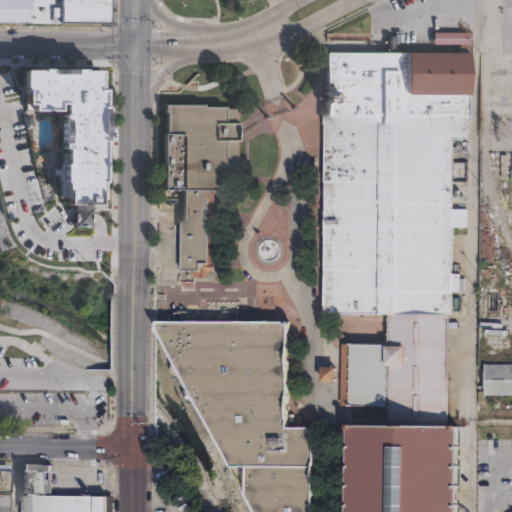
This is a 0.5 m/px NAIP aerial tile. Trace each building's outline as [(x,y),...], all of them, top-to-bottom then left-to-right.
[(0,0),(107,0),(107,24),(28,23),(0,23),(0,0)] [(469,45),(431,44),(431,31),(469,31),(469,45)] [(389,313),(384,313),(325,313),(326,52),(467,53),(467,137),(451,137),(451,313),(449,313),(389,313)] [(73,207),(65,207),(65,197),(58,197),(58,160),(60,160),(60,114),(62,114),(62,105),(57,105),(57,110),(21,110),(21,69),(99,69),(98,90),(103,90),(103,102),(107,102),(107,183),(103,183),(103,207),(90,207),(90,228),(73,228),(73,207)] [(215,189),(214,276),(181,276),(182,188),(177,188),(162,188),(163,104),(234,104),(233,189),(215,189)] [(511,318),(511,284),(480,285),(480,319),(511,318)] [(389,342),(389,313),(449,313),(449,420),(389,420),(389,406),(341,406),(341,342),(389,342)] [(227,463),(154,324),(154,318),(285,319),(284,429),(306,430),(310,439),(310,464),(227,463)] [(338,366),(321,366),(321,381),(338,381),(338,366)] [(510,397),(480,397),(480,367),(511,367),(510,397)] [(456,511),(348,511),(350,425),(387,426),(450,427),(458,427),(456,511)] [(310,464),(310,511),(252,511),(227,463),(310,464)] [(50,466),(50,495),(108,495),(107,511),(20,511),(21,494),(21,466),(50,466)] [(8,491),(0,490),(0,467),(8,468),(8,491)]
